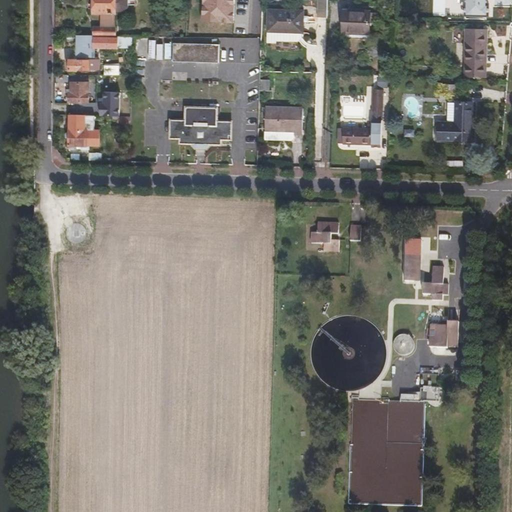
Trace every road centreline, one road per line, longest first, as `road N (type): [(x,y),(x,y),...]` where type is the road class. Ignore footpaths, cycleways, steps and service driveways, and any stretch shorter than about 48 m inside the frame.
road 1 (residential): [(40,0),(41,162),(59,179),(511,188)]
road 2 (unknown): [(313,184),(328,0)]
